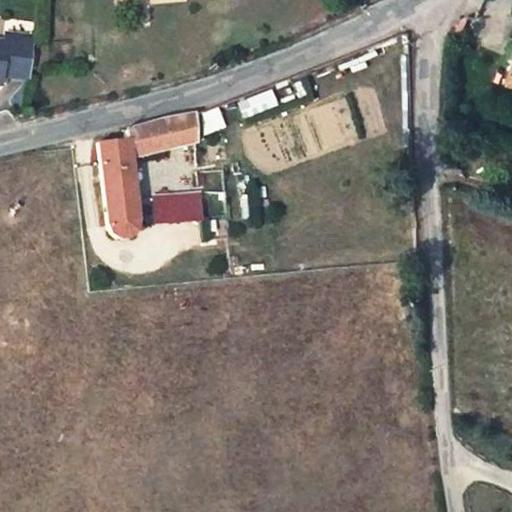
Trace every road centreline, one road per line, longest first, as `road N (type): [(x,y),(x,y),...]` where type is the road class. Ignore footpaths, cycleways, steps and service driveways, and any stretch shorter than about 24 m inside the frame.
road 1 (unclassified): [(456,511),(433,279),(423,3)]
road 2 (unclassified): [(394,16),(241,81),(0,143)]
